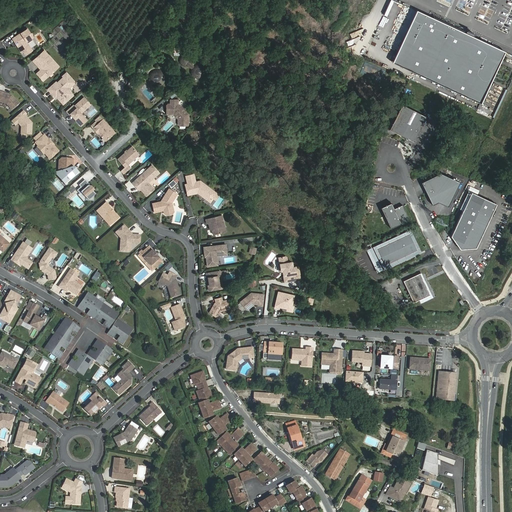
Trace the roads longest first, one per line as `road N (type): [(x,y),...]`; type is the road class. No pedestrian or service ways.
road 1 (unclassified): [(203,332),(189,242),(145,220),(0,52)]
road 2 (track): [(422,336),(140,126)]
road 3 (residential): [(219,339),(269,327),(459,339)]
road 4 (residential): [(391,168),(481,315)]
road 5 (primary): [(479,352),(482,511)]
road 6 (primary): [(491,511),(491,417),(507,356)]
road 7 (residential): [(213,354),(219,381),(243,417),(296,471)]
road 8 (residential): [(95,438),(197,349)]
road 9 (residential): [(105,336),(0,270)]
